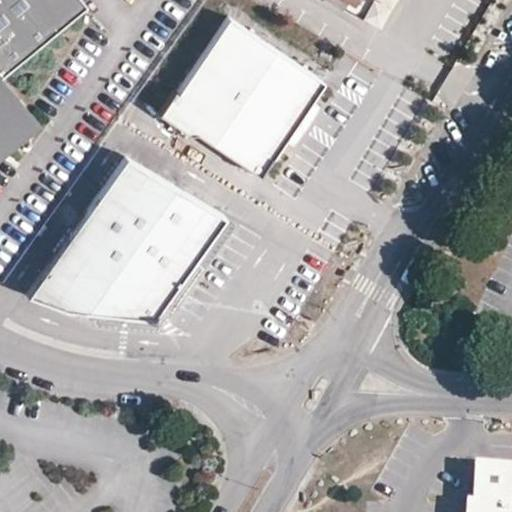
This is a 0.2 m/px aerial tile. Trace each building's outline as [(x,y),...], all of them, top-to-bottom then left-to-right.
[(0,0),(0,149),(39,117),(2,74),(89,1),(87,0),(0,0)] [(328,76),(230,17),(184,95),(179,92),(165,116),(197,136),(204,134),(270,173),(328,76)] [(228,206),(125,154),(25,293),(61,313),(88,323),(139,327),(147,320),(170,322),(184,293),(215,233),(217,228),(228,223),(232,216),(228,206)] [(194,290),(218,243),(215,233),(184,293),(194,290)] [(511,511),(511,468),(478,466),(476,505),(470,504),(469,511),(511,511)]
